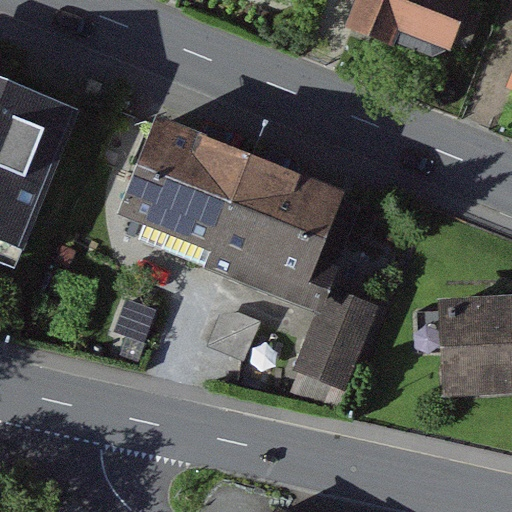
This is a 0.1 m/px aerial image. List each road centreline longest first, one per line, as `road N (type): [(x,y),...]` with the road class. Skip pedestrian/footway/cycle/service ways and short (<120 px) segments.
road 1 (residential): [(511,181),(55,0)]
road 2 (tertiary): [(511,507),(93,415)]
